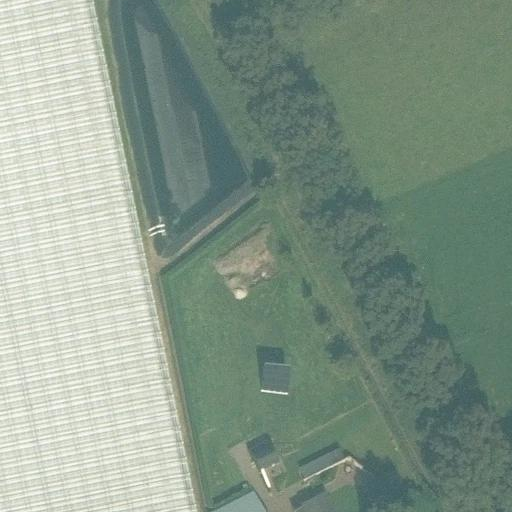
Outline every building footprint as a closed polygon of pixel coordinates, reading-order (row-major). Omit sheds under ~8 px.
[(0,0),(0,511),(195,511),(89,0),(0,0)] [(267,444),(248,454),(258,475),(277,465),(267,444)] [(393,474),(374,484),(384,501),(402,491),(393,474)] [(260,511),(253,497),(222,511),(260,511)] [(301,511),(331,511),(324,497),(300,510),(301,511)]
